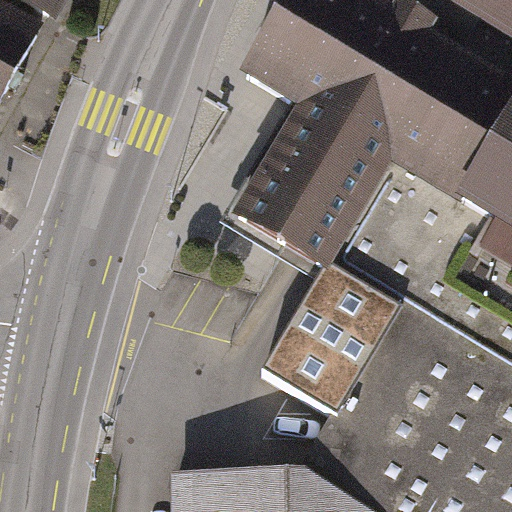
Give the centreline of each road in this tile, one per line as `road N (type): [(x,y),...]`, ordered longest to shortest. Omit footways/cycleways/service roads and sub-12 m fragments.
road 1 (primary): [(55,324),(86,208),(181,0)]
road 2 (primary): [(29,511),(55,324)]
